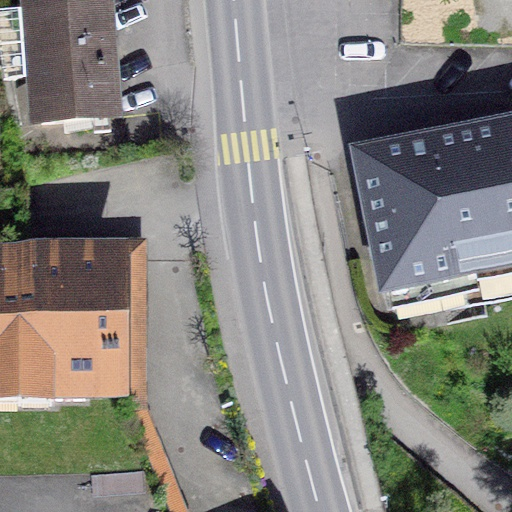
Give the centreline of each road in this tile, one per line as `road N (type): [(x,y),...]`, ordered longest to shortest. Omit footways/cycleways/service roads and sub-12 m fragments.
road 1 (secondary): [(234,0),(272,323),(320,511)]
road 2 (residential): [(511,494),(364,377)]
